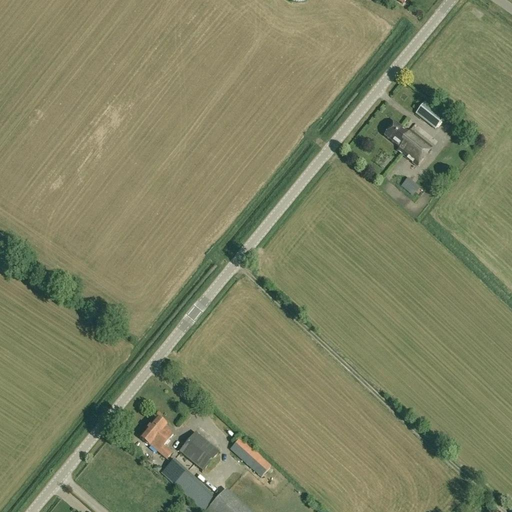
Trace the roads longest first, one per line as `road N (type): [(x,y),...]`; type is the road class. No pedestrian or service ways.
road 1 (tertiary): [(33,511),(452,0)]
road 2 (unknown): [(242,255),(471,482)]
